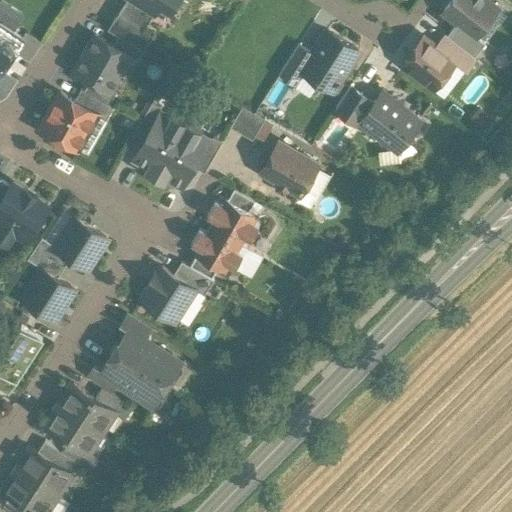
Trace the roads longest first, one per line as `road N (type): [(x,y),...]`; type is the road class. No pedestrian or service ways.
road 1 (residential): [(0,454),(149,223),(38,164),(1,132)]
road 2 (secondary): [(211,511),(423,297)]
road 3 (residential): [(1,132),(88,0)]
road 4 (secondary): [(511,195),(423,297)]
